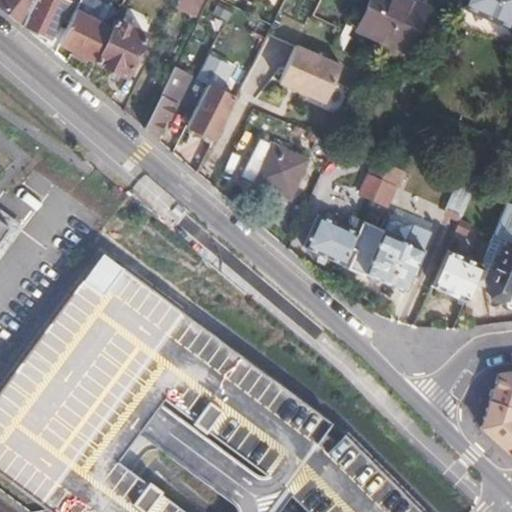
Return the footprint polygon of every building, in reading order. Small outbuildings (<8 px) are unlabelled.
[(0,0),(0,5),(22,24),(34,0),(0,0)] [(34,0),(22,24),(38,37),(40,33),(48,36),(65,0),(34,0)] [(192,13),(198,0),(175,0),(173,4),(192,13)] [(369,0),(356,26),(404,49),(425,6),(413,0),(369,0)] [(511,0),(460,0),(460,2),(511,26),(511,0)] [(74,8),(53,49),(67,61),(73,49),(89,57),(105,24),(74,8)] [(114,16),(93,58),(125,75),(146,33),(114,16)] [(338,59),(294,39),(275,77),(320,98),(338,59)] [(196,76),(207,81),(216,63),(207,58),(196,76)] [(173,67),(144,126),(154,134),(163,117),(165,118),(187,73),(173,67)] [(186,123),(212,136),(233,95),(207,81),(186,123)] [(307,158),(269,141),(251,180),(289,198),(307,158)] [(461,214),(485,160),(469,153),(444,206),(461,214)] [(359,192),(371,198),(379,179),(367,173),(359,192)] [(379,179),(371,198),(383,203),(390,184),(379,179)] [(480,261),(473,279),(502,292),(501,298),(505,305),(511,306),(511,203),(506,200),(480,261)] [(301,246),(342,263),(349,246),(356,230),(316,212),(301,246)] [(356,230),(349,246),(355,249),(348,266),(364,274),(365,271),(404,289),(429,232),(413,224),(406,240),(383,230),(383,227),(362,217),(356,230)] [(459,219),(455,228),(465,232),(469,224),(459,219)] [(447,247),(430,284),(464,300),(473,279),(480,261),(447,247)] [(419,511),(418,510),(343,439),(335,446),(323,436),(329,428),(177,317),(48,494),(70,511),(419,511)] [(511,369),(496,371),(476,428),(511,460),(511,369)]
